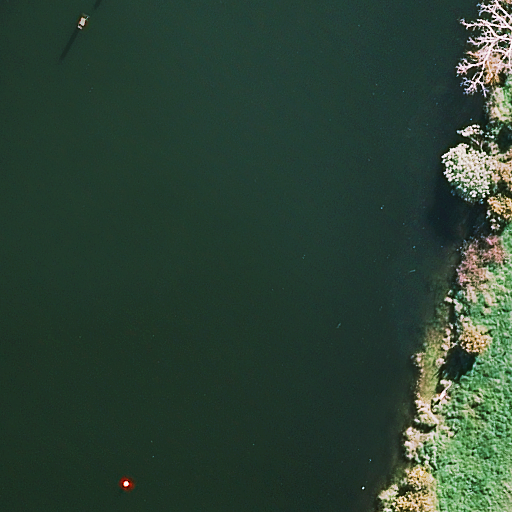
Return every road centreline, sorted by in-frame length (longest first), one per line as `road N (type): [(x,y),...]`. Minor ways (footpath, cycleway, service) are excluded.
road 1 (motorway): [(0,229),(424,511)]
road 2 (motorway): [(292,511),(0,319)]
